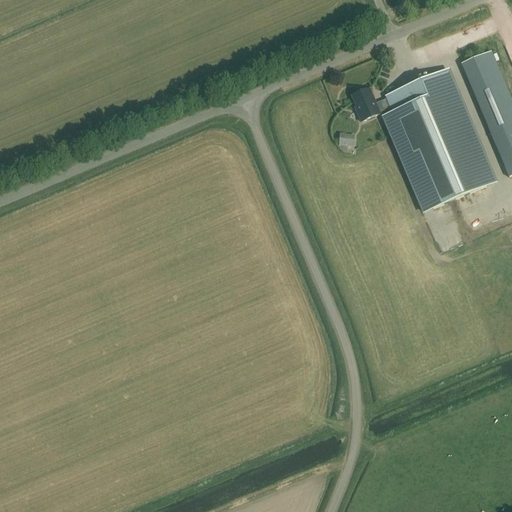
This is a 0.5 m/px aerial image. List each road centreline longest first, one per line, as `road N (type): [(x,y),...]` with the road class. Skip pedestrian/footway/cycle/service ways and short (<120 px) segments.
road 1 (unclassified): [(330,511),(357,419),(351,360),(243,99)]
road 2 (unclassified): [(0,202),(243,99)]
road 3 (unclassified): [(243,99),(479,0)]
